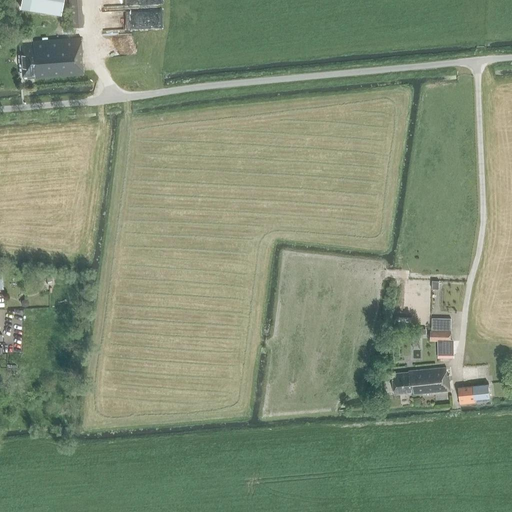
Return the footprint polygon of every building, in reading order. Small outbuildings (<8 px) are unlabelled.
[(83,24),(82,0),(69,0),(70,25),(83,24)] [(83,74),(82,64),(80,38),(32,40),(31,32),(19,33),(20,42),(19,43),(20,45),(19,45),(20,58),(19,58),(20,63),(21,63),(22,76),(27,76),(27,78),(83,74)] [(431,318),(431,331),(450,332),(451,318),(431,318)] [(430,331),(430,341),(438,342),(450,342),(450,332),(431,331),(430,331)] [(414,394),(450,390),(449,375),(447,375),(446,367),(410,371),(410,373),(403,373),(403,372),(395,373),(395,374),(393,374),(394,393),(413,391),(414,394)] [(488,396),(489,396),(488,384),(458,387),(459,403),(488,400),(488,396)]
